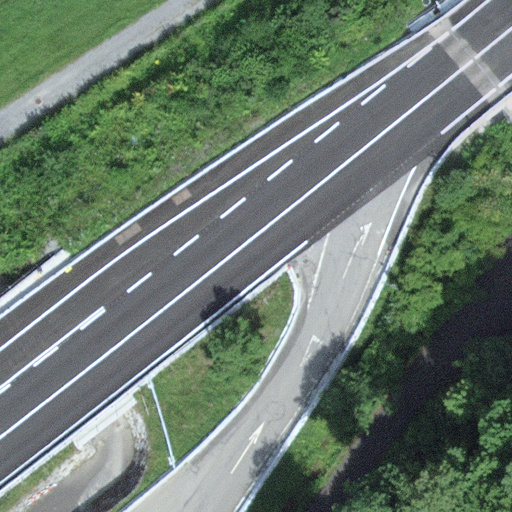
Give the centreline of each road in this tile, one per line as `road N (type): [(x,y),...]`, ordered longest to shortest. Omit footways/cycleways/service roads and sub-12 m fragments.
road 1 (trunk): [(384,133),(29,408)]
road 2 (trunk): [(184,511),(274,415),(327,323),(348,232),(384,133)]
road 3 (unclassified): [(322,511),(480,331),(511,308)]
road 4 (track): [(0,140),(106,73),(198,0)]
road 5 (trunk): [(511,21),(384,133)]
